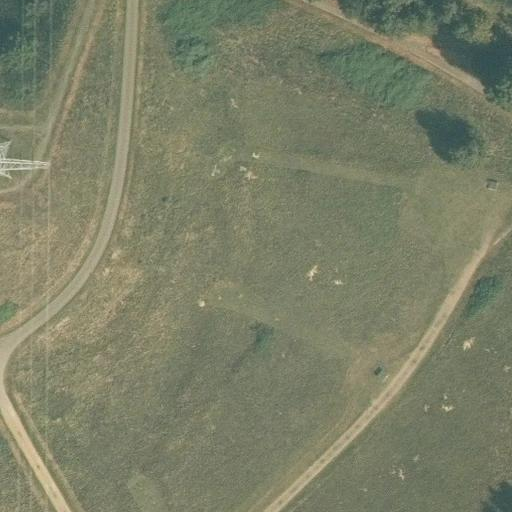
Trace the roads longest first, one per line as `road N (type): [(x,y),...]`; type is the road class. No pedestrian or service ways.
road 1 (track): [(0,350),(74,298),(106,244),(131,0)]
road 2 (track): [(468,280),(407,382),(274,511)]
road 3 (track): [(63,511),(0,388)]
